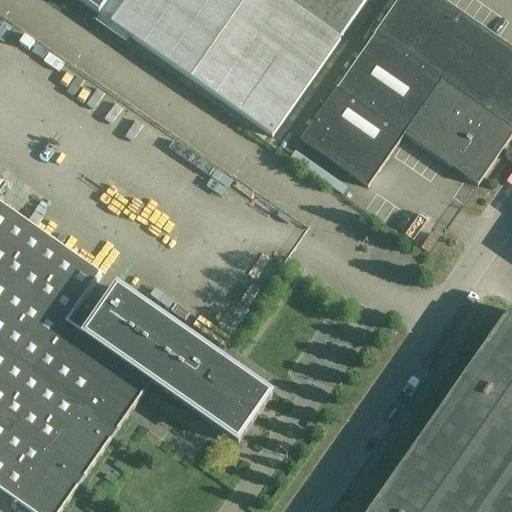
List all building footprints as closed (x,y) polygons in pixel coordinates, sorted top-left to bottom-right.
[(73,0),(99,17),(110,0),(73,0)] [(367,0),(128,0),(110,26),(273,140),(341,43),(339,41),(367,0)] [(477,188),(511,137),(511,51),(438,0),(399,0),(300,143),(367,190),(404,138),(477,188)] [(0,493),(27,511),(62,511),(78,491),(77,490),(84,481),(85,481),(111,443),(110,443),(117,433),(118,434),(144,396),(143,396),(144,395),(164,409),(172,413),(177,415),(182,418),(192,421),(203,424),(205,424),(238,447),(272,398),(218,360),(117,290),(84,337),(68,325),(101,278),(0,206),(0,493)] [(511,511),(511,313),(511,312),(371,511),(511,511)]
